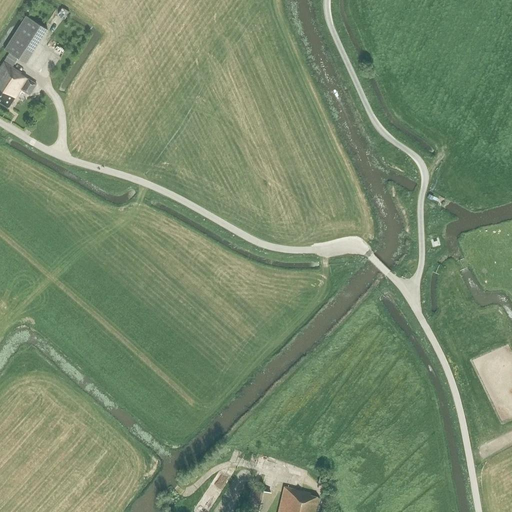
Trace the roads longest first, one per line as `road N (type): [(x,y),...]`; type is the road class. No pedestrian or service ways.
road 1 (unclassified): [(410,295),(353,246),(281,249),(250,240),(154,185),(58,156),(0,121)]
road 2 (unclassified): [(410,295),(419,274),(426,179),(421,161),(382,131),(334,32),(330,0)]
road 3 (unclassified): [(478,511),(452,384),(410,295)]
